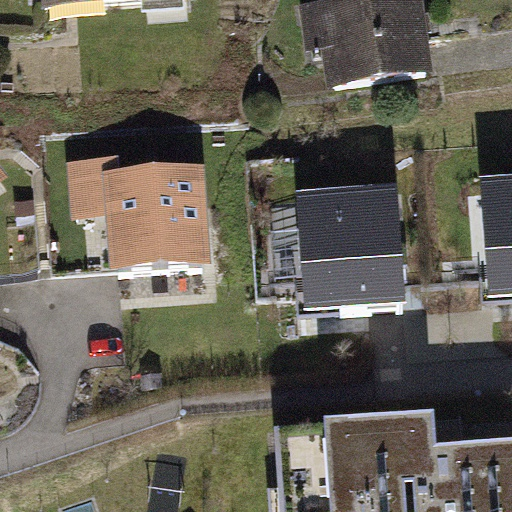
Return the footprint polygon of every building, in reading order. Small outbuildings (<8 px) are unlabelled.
[(223,0),(68,0),(70,28),(225,20),(223,0)] [(448,5),(323,13),(325,56),(351,54),(354,105),(454,99),(448,5)] [(121,166),(73,170),(77,228),(112,225),(117,285),(216,278),(208,172),(122,178),(121,166)] [(0,173),(0,196),(11,188),(0,173)] [(511,189),(485,192),(495,314),(511,312),(511,189)] [(404,198),(303,206),(313,329),(414,320),(404,198)] [(441,428),(281,440),(286,511),(511,511),(511,457),(444,463),(441,428)]
